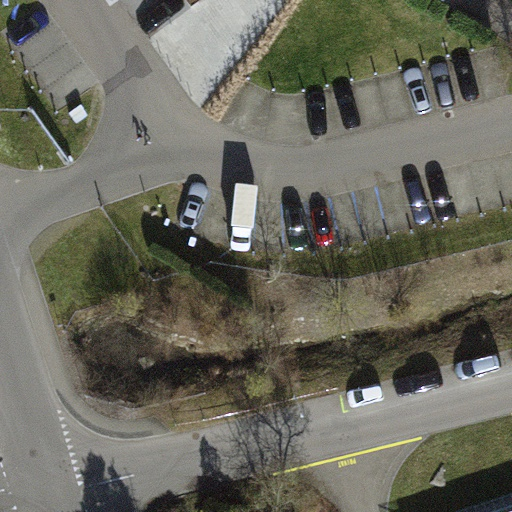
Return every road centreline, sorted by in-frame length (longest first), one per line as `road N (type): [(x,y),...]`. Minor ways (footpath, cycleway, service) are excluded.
road 1 (unclassified): [(44,486),(511,392)]
road 2 (unclassified): [(44,486),(0,361)]
